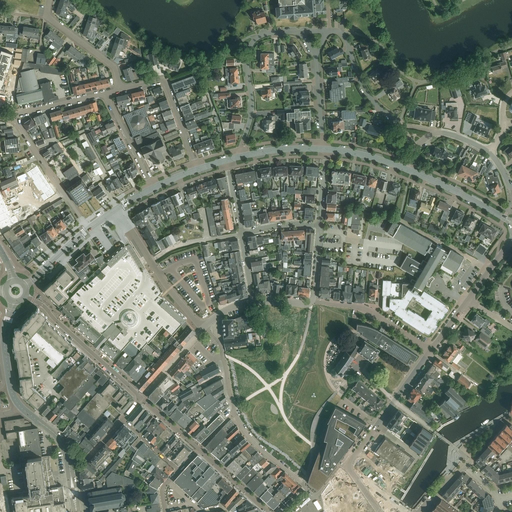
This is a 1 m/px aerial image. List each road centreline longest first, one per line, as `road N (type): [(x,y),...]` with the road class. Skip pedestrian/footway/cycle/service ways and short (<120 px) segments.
road 1 (residential): [(203,328),(222,352),(239,424),(302,484)]
road 2 (residential): [(23,298),(44,306),(141,398),(122,419)]
road 3 (tertiary): [(68,461),(54,433),(14,399),(3,348),(13,301)]
road 4 (residential): [(241,156),(251,109),(246,51),(260,35),(300,32)]
road 5 (residential): [(413,151),(365,91),(346,39),(327,31)]
road 6 (residential): [(404,511),(348,468),(394,401)]
road 7 (residential): [(203,328),(118,208)]
road 8 (residential): [(197,169),(164,82),(120,89)]
road 9 (residential): [(12,118),(91,228)]
road 10 (residential): [(311,303),(365,309),(431,350)]
road 11 (residential): [(120,89),(114,66),(50,20),(49,0)]
